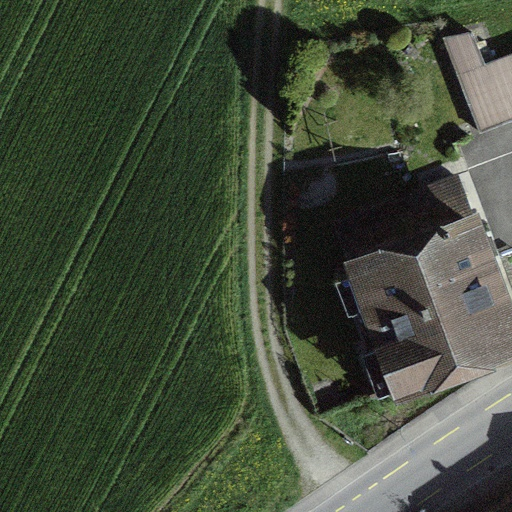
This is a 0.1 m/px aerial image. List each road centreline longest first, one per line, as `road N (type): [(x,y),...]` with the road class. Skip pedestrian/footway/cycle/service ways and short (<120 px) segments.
road 1 (track): [(338,511),(295,445),(257,346),(268,0)]
road 2 (residential): [(511,422),(375,511)]
